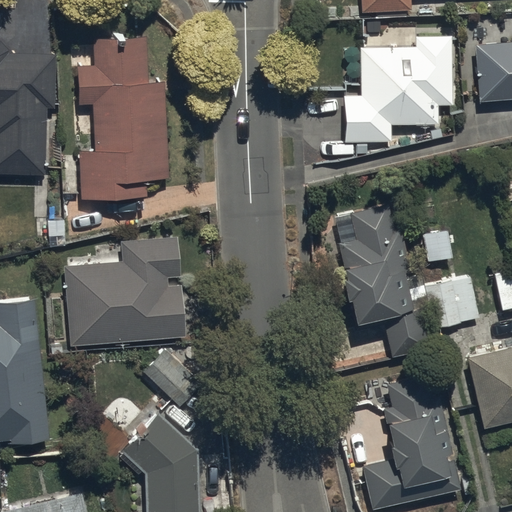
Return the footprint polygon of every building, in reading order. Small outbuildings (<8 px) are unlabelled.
[(358,0),(359,11),(408,9),(407,0),(358,0)] [(145,33),(89,36),(90,63),(74,64),(76,104),(90,104),(92,151),(77,151),(79,197),(142,194),(142,179),(166,178),(161,79),(147,80),(145,33)] [(413,46),(358,47),(359,96),(342,96),(342,142),(389,141),(389,124),(436,123),(435,105),(450,105),(449,35),(413,36),(413,46)] [(511,40),(472,43),(476,101),(511,98),(511,40)] [(0,172),(42,174),(44,106),(51,107),(53,53),(6,52),(6,49),(0,42),(0,172)] [(511,182),(502,185),(506,201),(511,199),(511,182)] [(386,203),(347,212),(353,238),(334,242),(339,266),(337,266),(340,278),(338,278),(342,300),(346,299),(351,323),(379,316),(393,313),(393,312),(407,309),(399,271),(407,269),(398,229),(392,230),(386,203)] [(444,229),(419,234),(424,261),(449,257),(444,229)] [(174,236),(118,240),(119,261),(61,266),(67,345),(182,336),(178,285),(165,286),(164,277),(177,276),(174,236)] [(511,269),(491,275),(499,310),(511,307),(511,269)] [(423,284),(431,327),(477,318),(469,275),(423,284)] [(30,295),(0,298),(0,440),(4,440),(4,443),(46,438),(30,295)] [(379,316),(388,357),(433,347),(424,306),(393,313),(379,316)] [(511,345),(464,357),(481,428),(511,420),(511,345)] [(162,348),(140,371),(176,405),(198,382),(162,348)] [(388,460),(360,466),(370,509),(457,489),(451,459),(443,460),(442,455),(447,454),(442,429),(443,429),(435,396),(429,397),(423,374),(383,383),(389,406),(380,408),(383,422),(382,423),(387,447),(385,447),(388,460)] [(142,473),(143,511),(196,511),(194,448),(155,410),(118,449),(142,473)] [(84,511),(80,491),(0,509),(0,511),(84,511)]
